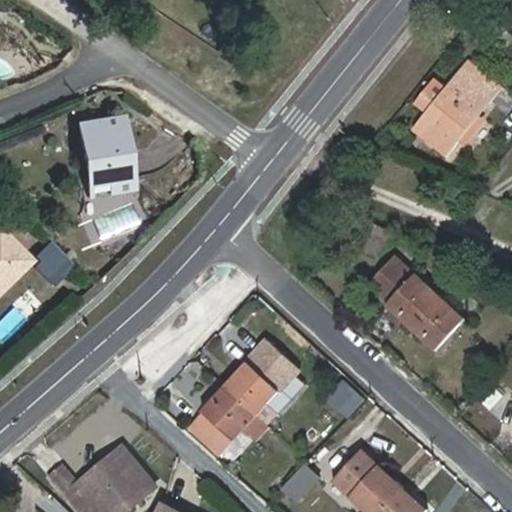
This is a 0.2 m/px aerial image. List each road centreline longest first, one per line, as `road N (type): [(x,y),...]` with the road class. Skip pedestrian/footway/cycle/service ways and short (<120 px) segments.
road 1 (residential): [(222,221),(511,489)]
road 2 (residential): [(0,116),(106,50),(275,161)]
road 3 (residential): [(90,345),(265,511)]
road 4 (secondary): [(404,0),(275,161)]
road 5 (secondary): [(222,221),(90,345)]
road 6 (secondary): [(90,345),(0,430)]
